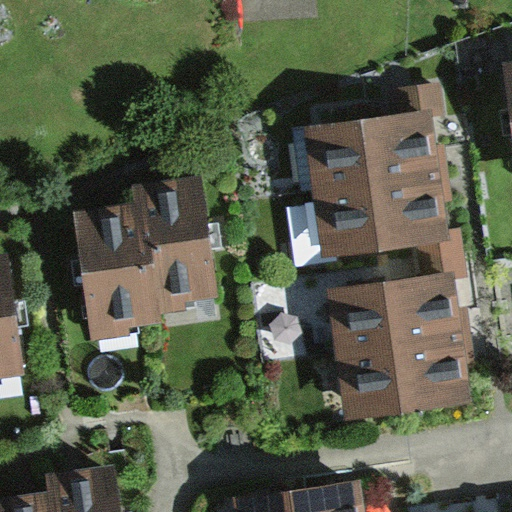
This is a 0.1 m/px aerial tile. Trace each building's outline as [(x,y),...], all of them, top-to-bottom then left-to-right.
[(413,108),(301,124),(310,188),(423,171),(413,108)] [(423,172),(311,189),(320,252),(432,235),(423,172)] [(209,291),(193,175),(132,183),(148,300),(209,291)] [(150,315),(134,199),(73,207),(90,324),(150,315)] [(0,374),(17,372),(1,255),(0,255),(0,374)] [(440,270),(327,286),(337,350),(449,333),(440,270)] [(449,334),(337,351),(346,414),(459,397),(449,334)] [(113,511),(107,465),(47,473),(52,511),(113,511)] [(356,511),(352,477),(239,494),(242,511),(356,511)] [(51,511),(49,489),(0,495),(0,511),(51,511)]
